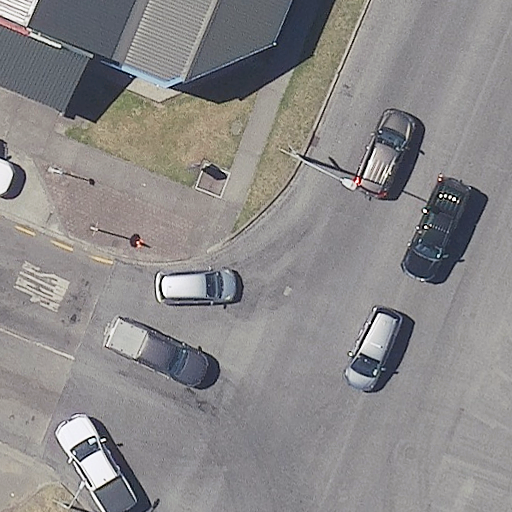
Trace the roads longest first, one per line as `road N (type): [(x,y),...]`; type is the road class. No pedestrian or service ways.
road 1 (secondary): [(511,4),(330,446)]
road 2 (residential): [(0,332),(199,416),(330,446)]
road 3 (residential): [(511,501),(438,470),(330,446)]
